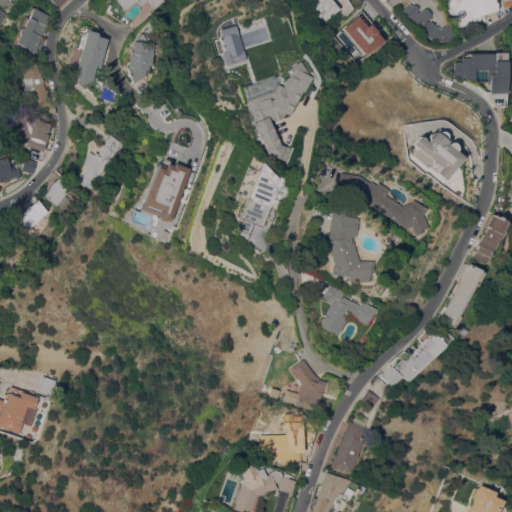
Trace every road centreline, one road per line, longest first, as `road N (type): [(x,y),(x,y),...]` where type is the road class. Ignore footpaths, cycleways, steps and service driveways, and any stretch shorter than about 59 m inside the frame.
road 1 (residential): [(418,62),(375,0),(76,2),(50,44),(62,147),(21,197),(0,205)]
road 2 (residential): [(297,511),(342,405),(415,322),(486,189),(490,120),(466,92),(418,62)]
